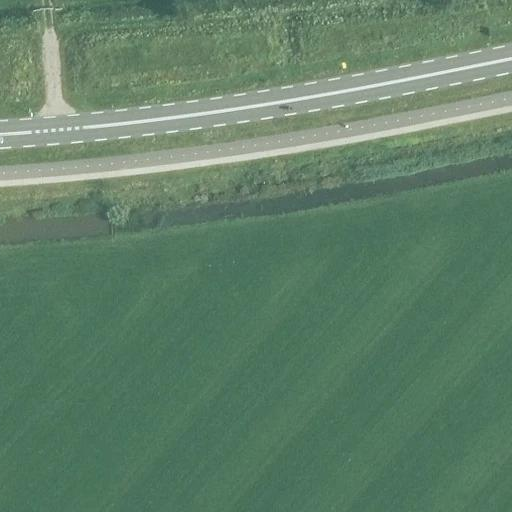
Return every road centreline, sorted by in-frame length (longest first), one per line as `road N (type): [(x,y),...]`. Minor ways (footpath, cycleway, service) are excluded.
road 1 (primary): [(0,134),(227,109),(511,57)]
road 2 (track): [(55,130),(43,0)]
